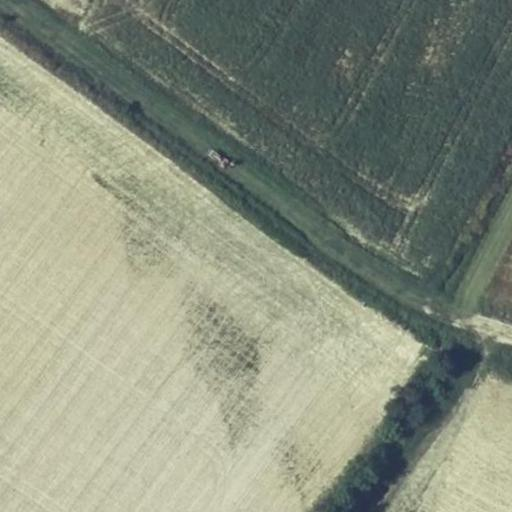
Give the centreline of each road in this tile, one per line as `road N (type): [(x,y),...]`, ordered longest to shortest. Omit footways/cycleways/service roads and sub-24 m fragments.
road 1 (track): [(0,1),(387,288),(511,342)]
road 2 (track): [(370,511),(490,335)]
